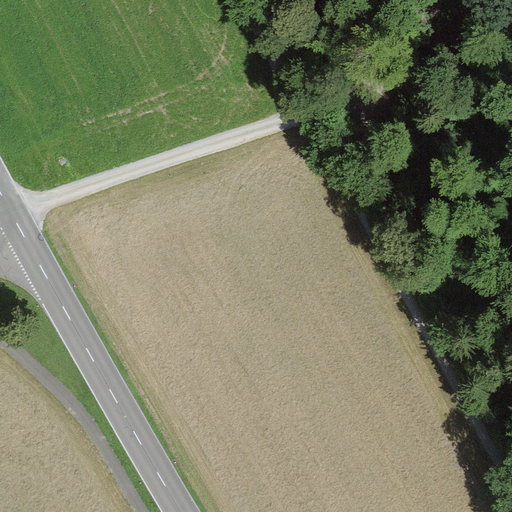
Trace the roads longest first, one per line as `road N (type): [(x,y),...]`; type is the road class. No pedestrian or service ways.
road 1 (track): [(242,0),(511,475)]
road 2 (track): [(10,211),(302,109),(396,64),(439,0)]
road 3 (secondary): [(10,211),(187,511)]
road 4 (track): [(0,334),(95,425),(149,511)]
